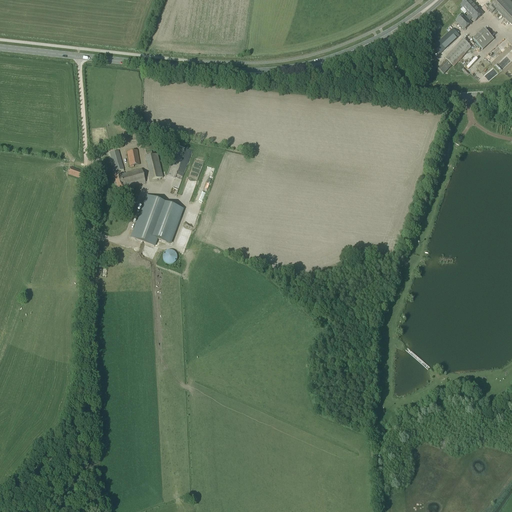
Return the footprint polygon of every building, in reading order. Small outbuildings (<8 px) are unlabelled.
[(476,22),(483,14),(473,4),(468,0),(467,0),(462,5),(467,11),(466,12),(476,22)] [(511,4),(508,0),(496,0),(487,9),(487,10),(492,14),(496,10),(511,27),(511,4)] [(463,14),(455,21),(464,30),(472,23),(469,21),(466,17),(463,14)] [(486,29),(493,35),(496,32),(489,26),(486,29)] [(440,55),(460,36),(453,29),(433,48),(440,55)] [(484,29),(473,39),(483,50),(494,40),(484,29)] [(452,66),(470,46),(463,40),(445,59),(452,66)] [(446,61),(438,70),(444,75),(452,66),(446,61)] [(127,152),(129,167),(140,165),(137,150),(127,152)] [(115,172),(124,170),(118,151),(110,153),(115,172)] [(145,158),(151,181),(163,178),(157,155),(145,158)] [(80,179),(82,171),(71,167),(68,175),(80,179)] [(118,190),(145,182),(141,170),(120,175),(114,176),(118,190)] [(190,192),(194,178),(186,176),(182,190),(190,192)] [(147,196),(131,238),(154,247),(157,241),(170,245),(183,210),(147,196)] [(194,199),(193,202),(190,209),(196,211),(199,202),(194,199)] [(184,242),(190,229),(181,226),(176,238),(184,242)] [(175,254),(164,249),(160,258),(171,263),(175,254)]
